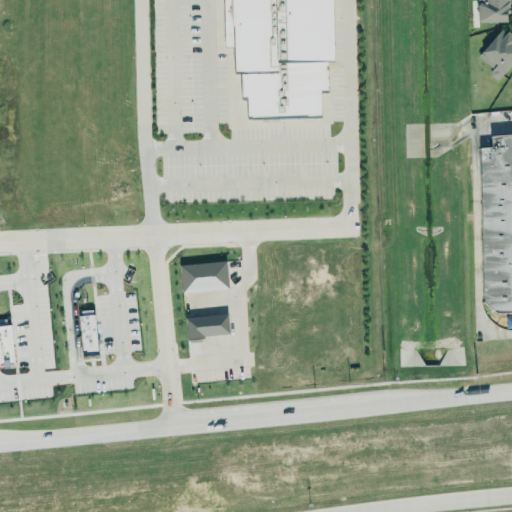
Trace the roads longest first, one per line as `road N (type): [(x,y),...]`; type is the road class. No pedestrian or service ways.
road 1 (primary): [(377,404),(164,423)]
road 2 (primary): [(367,511),(511,493)]
road 3 (primary): [(144,425),(0,438)]
road 4 (primary): [(511,390),(377,404)]
